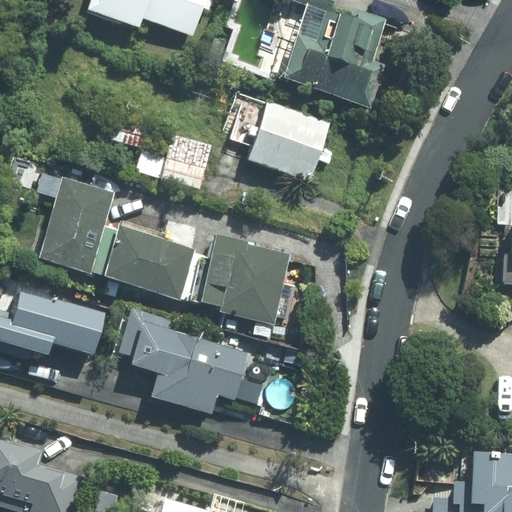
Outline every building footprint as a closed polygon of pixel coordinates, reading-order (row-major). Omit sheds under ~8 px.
[(200,0),(90,0),(83,23),(182,56),(200,0)] [(298,14),(277,81),(362,107),(385,34),(336,19),(341,4),(329,0),(271,0),(270,5),(298,14)] [(264,98),(245,154),(309,176),(328,120),(264,98)] [(103,142),(137,153),(131,173),(195,193),(210,147),(171,134),(164,155),(139,147),(134,145),(139,130),(110,121),(103,142)] [(113,192),(52,175),(29,259),(275,327),(296,253),(217,231),(208,265),(101,235),(113,192)] [(511,189),(505,189),(503,235),(497,235),(495,285),(511,285),(511,189)] [(0,280),(0,357),(34,363),(37,346),(99,358),(109,301),(0,280)] [(172,321),(123,307),(108,360),(150,372),(141,401),(200,418),(208,391),(229,397),(241,356),(168,335),(172,321)] [(35,452),(0,442),(0,510),(7,511),(77,511),(86,482),(31,468),(35,452)] [(507,458),(463,456),(462,484),(446,483),(445,498),(426,497),(425,511),(511,511),(511,492),(506,492),(507,458)]
